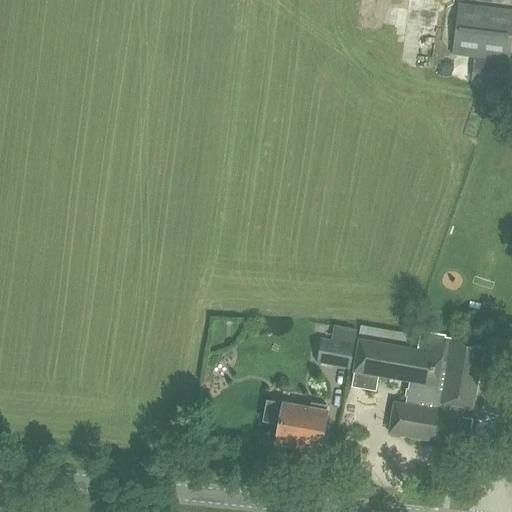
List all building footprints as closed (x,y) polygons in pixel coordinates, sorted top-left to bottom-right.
[(511,61),(511,57),(511,10),(462,4),(456,54),(511,61)] [(508,63),(472,60),(470,85),(506,88),(508,63)] [(390,432),(457,443),(459,431),(470,433),(470,434),(471,434),(474,417),(462,415),(463,413),(460,412),(461,405),(473,407),(485,340),(454,335),(454,339),(446,337),(446,334),(421,330),(418,349),(360,339),(352,386),(377,390),(379,375),(410,380),(406,405),(395,403),(390,432)] [(351,369),(356,344),(322,337),(317,363),(351,369)] [(327,410),(328,405),(312,402),(311,407),(285,402),(278,443),(320,451),(328,410),(327,410)]
